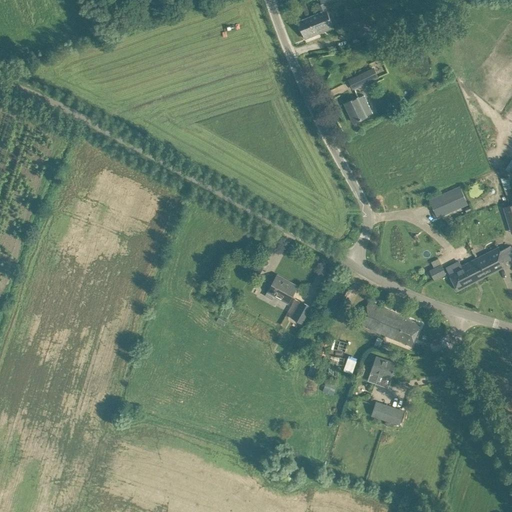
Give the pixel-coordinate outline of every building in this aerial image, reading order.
[(319,12),(308,17),(311,25),(316,23),(320,33),(323,31),(334,27),(326,8),(329,7),(327,2),(321,4),(316,6),(319,12)] [(382,4),(345,9),(347,27),(385,22),(382,4)] [(306,17),(297,21),(300,29),(304,37),(312,34),(312,36),(320,33),(316,23),(311,25),(308,17),(306,17)] [(353,89),(362,85),(367,82),(379,76),(375,67),(348,79),(353,89)] [(353,122),(362,118),(367,116),(367,115),(373,113),(364,95),(358,98),(358,97),(344,103),(353,122)] [(468,204),(460,187),(430,200),(437,217),(468,204)] [(506,266),(504,263),(504,262),(511,257),(511,253),(508,246),(498,251),(497,248),(476,258),(485,276),(506,266)] [(485,276),(476,258),(461,266),(459,261),(446,268),(457,290),(485,276)] [(263,267),(255,262),(251,268),(259,274),(263,267)] [(434,280),(446,274),(441,264),(429,270),(434,280)] [(276,276),(271,285),(265,295),(272,299),(275,294),(289,302),(298,286),(290,281),(289,283),(276,276)] [(312,307),(301,301),(292,318),(303,324),(312,307)] [(369,301),(359,323),(411,346),(420,325),(369,301)] [(334,338),(331,349),(345,352),(347,341),(334,338)] [(330,366),(352,373),(356,361),(334,353),(330,366)] [(379,374),(382,375),(392,379),(397,363),(376,356),(367,381),(375,383),(379,374)] [(309,372),(320,375),(323,362),(311,359),(309,372)] [(371,415),(400,424),(404,411),(375,401),(374,405),(371,404),(369,411),(372,413),(371,415)]
